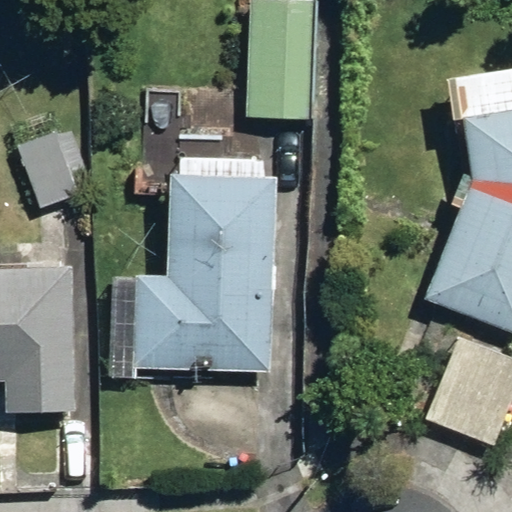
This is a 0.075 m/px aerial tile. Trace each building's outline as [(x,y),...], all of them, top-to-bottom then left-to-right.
[(303,4),(241,3),(238,120),(300,122),(303,4)] [(447,127),(457,185),(413,305),(511,340),(511,71),(430,86),(438,128),(447,127)] [(53,130),(5,150),(33,217),(81,197),(53,130)] [(262,378),(260,184),(155,184),(156,280),(125,280),(125,379),(262,378)] [(58,273),(0,273),(0,418),(60,418),(58,273)] [(488,449),(511,387),(511,364),(449,341),(418,422),(488,449)]
